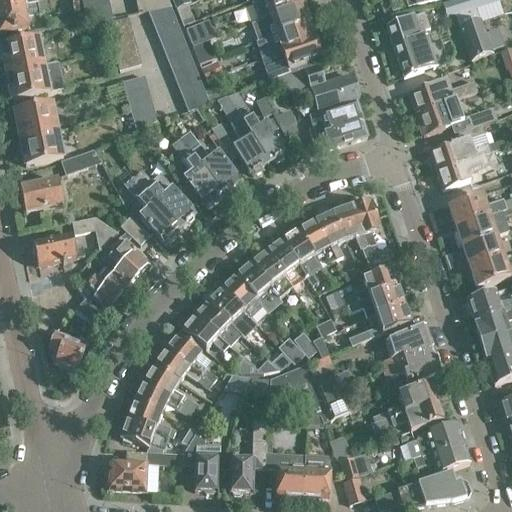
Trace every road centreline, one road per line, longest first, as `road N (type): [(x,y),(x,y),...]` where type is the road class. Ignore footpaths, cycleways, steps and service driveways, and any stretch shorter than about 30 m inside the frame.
road 1 (residential): [(58,511),(93,400),(136,322),(240,226),(306,187),(391,158)]
road 2 (residential): [(391,158),(498,511)]
road 3 (residential): [(53,511),(0,264)]
road 4 (residential): [(341,0),(391,158)]
